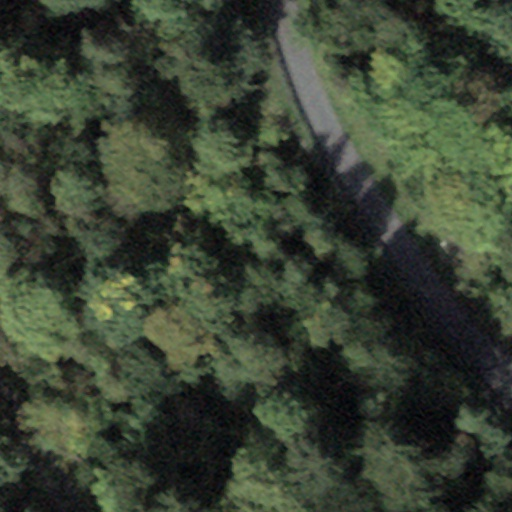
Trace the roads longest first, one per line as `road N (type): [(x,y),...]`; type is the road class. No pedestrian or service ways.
road 1 (unclassified): [(511,387),(382,236),(335,158),(280,0)]
road 2 (track): [(0,395),(74,511)]
